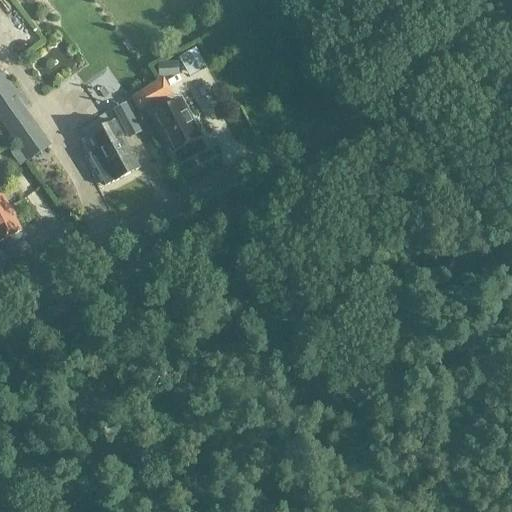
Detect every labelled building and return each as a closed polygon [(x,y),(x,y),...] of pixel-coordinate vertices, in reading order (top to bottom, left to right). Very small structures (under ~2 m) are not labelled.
[(261,0),(242,0),(227,11),(239,26),(266,6),(261,0)] [(196,48),(189,52),(199,70),(206,66),(196,48)] [(158,77),(177,76),(176,63),(157,64),(158,77)] [(0,121),(30,162),(51,146),(0,77),(0,121)] [(152,87),(152,86),(132,100),(139,113),(160,102),(156,94),(152,87)] [(181,102),(154,116),(173,151),(200,137),(198,135),(201,133),(201,129),(198,122),(194,121),(191,122),(181,102)] [(124,132),(136,125),(129,111),(116,117),(124,132)] [(140,170),(123,138),(114,122),(90,136),(98,151),(89,156),(106,187),(115,183),(140,170)] [(11,153),(20,167),(26,162),(17,149),(11,153)] [(0,242),(22,232),(3,195),(0,196),(0,242)]
